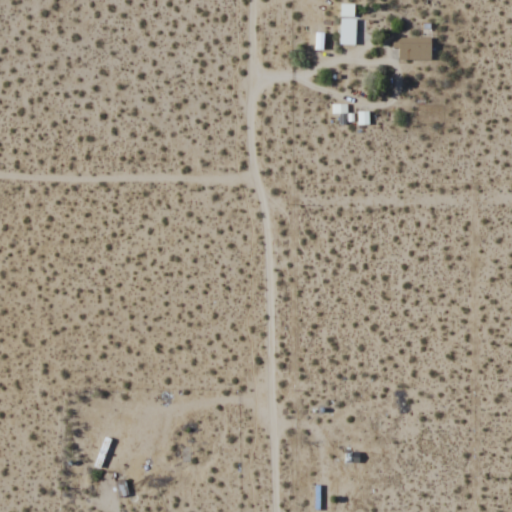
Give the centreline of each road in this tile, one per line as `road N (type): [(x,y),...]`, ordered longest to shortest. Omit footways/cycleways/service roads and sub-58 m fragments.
road 1 (residential): [(511,204),(330,206),(228,184),(0,178)]
road 2 (residential): [(277,511),(271,246),(253,163),(253,0)]
